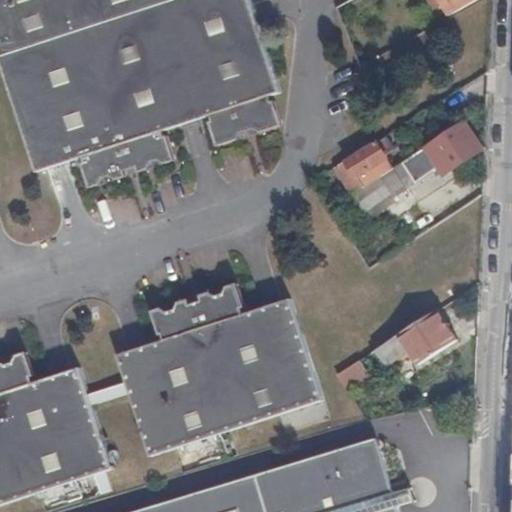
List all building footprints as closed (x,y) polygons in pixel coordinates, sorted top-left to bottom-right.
[(0,0),(0,47),(41,171),(86,156),(88,161),(85,162),(91,182),(93,181),(98,184),(99,186),(109,182),(107,177),(113,174),(115,180),(126,177),(125,175),(128,170),(140,165),(145,168),(146,170),(157,166),(155,161),(161,159),(163,164),(173,161),(172,159),(175,154),(177,154),(170,134),(168,135),(166,130),(214,115),(215,120),(213,121),(219,140),(219,139),(226,141),(227,143),(243,138),(242,137),(245,131),(257,127),(263,130),(263,131),(280,126),(279,124),(282,119),(284,119),(277,100),(275,100),(273,95),(283,91),(252,0),(0,0)] [(476,0),(432,0),(437,9),(445,6),(450,15),(476,0)] [(450,173),(485,150),(466,122),(404,163),(411,174),(439,155),(450,173)] [(337,166),(355,195),(395,168),(387,156),(395,150),(388,137),(379,142),(378,141),(337,166)] [(329,187),(321,175),(313,180),(321,192),(329,187)] [(247,316),(245,310),(248,309),(241,290),(240,290),(235,289),(234,286),(224,289),(226,294),(221,296),(219,291),(208,295),(208,296),(206,301),(193,306),(189,304),(188,301),(176,305),(177,310),(172,312),(170,307),(160,310),(161,311),(161,314),(159,316),(157,317),(163,336),(166,336),(168,341),(122,356),(154,457),(326,400),(293,301),(247,316)] [(404,350),(396,337),(379,348),(389,362),(410,348),(421,364),(459,340),(439,309),(401,334),(409,346),(404,350)] [(409,346),(401,334),(396,337),(404,350),(409,346)] [(0,507),(116,469),(83,369),(38,383),(36,378),(38,377),(32,358),(31,359),(26,357),(25,355),(15,358),(16,363),(11,365),(9,360),(0,362),(0,507)] [(362,378),(354,364),(340,373),(348,386),(362,378)] [(98,402),(130,393),(127,382),(95,391),(98,402)] [(400,511),(378,437),(134,511),(400,511)]
